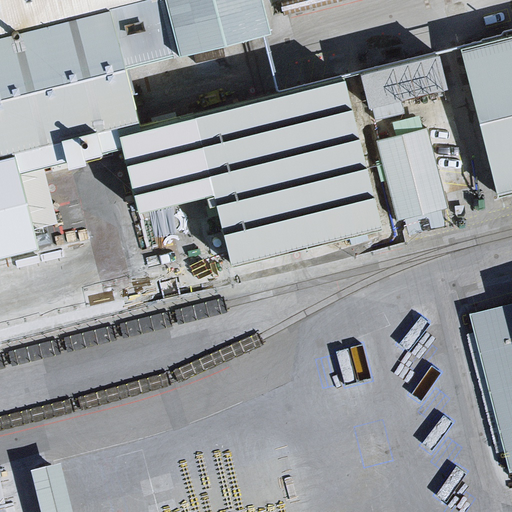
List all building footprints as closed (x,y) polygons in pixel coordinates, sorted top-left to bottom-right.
[(0,0),(0,150),(133,116),(121,66),(268,28),(261,0),(0,0)] [(511,38),(457,52),(493,197),(511,192),(511,38)] [(434,58),(357,77),(366,110),(443,91),(434,58)] [(226,267),(377,228),(340,82),(114,140),(133,216),(208,197),(226,267)] [(422,134),(375,146),(395,225),(442,213),(422,134)] [(511,302),(465,314),(505,477),(511,475),(511,302)] [(73,511),(63,458),(26,466),(34,511),(73,511)]
